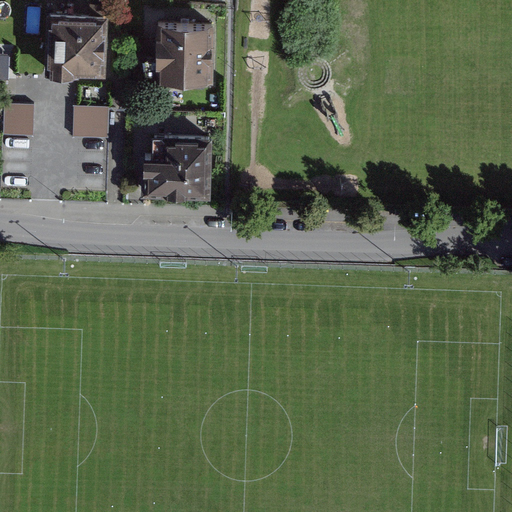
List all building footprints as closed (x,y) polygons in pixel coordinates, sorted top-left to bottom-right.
[(112,74),(113,14),(56,13),(55,73),(112,74)] [(225,79),(225,22),(163,21),(163,79),(225,79)] [(8,101),(8,133),(37,133),(37,101),(8,101)] [(77,102),(77,134),(112,134),(112,102),(77,102)] [(224,195),(225,136),(155,137),(157,193),(224,195)]
